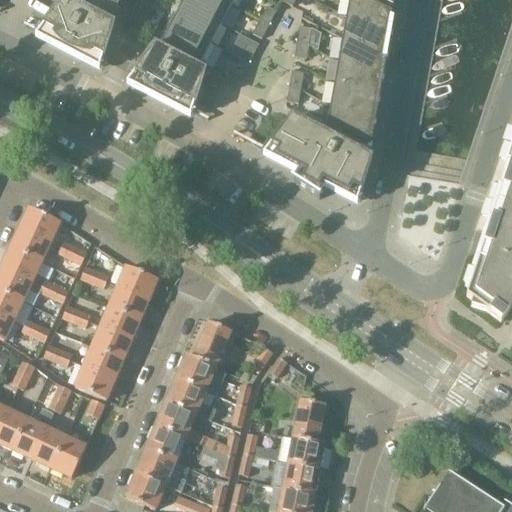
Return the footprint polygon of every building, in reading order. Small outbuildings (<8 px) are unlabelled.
[(106,24),(109,18),(74,0),(73,0),(70,6),(63,2),(35,39),(99,72),(113,28),(106,24)] [(122,12),(125,1),(123,0),(74,0),(109,18),(115,7),(121,10),(120,11),(122,12)] [(188,0),(184,8),(221,26),(231,7),(216,0),(188,0)] [(359,0),(348,0),(346,18),(387,39),(391,16),(359,0)] [(373,0),(392,10),(393,0),(373,0)] [(265,7),(258,21),(268,27),(275,13),(265,7)] [(172,13),(169,24),(211,46),(221,26),(184,8),(179,18),(173,15),(174,14),(172,13)] [(346,18),(342,40),(383,61),(387,39),(346,18)] [(268,27),(258,21),(251,35),(261,41),(268,27)] [(211,46),(169,24),(162,32),(164,33),(170,36),(164,47),(165,47),(200,65),(201,66),(211,46)] [(297,44),(308,46),(311,30),(299,28),(297,44)] [(379,83),(383,61),(342,40),(338,63),(379,83)] [(308,46),(297,44),(294,59),(306,61),(308,46)] [(245,46),(238,59),(248,65),(256,51),(245,46)] [(197,71),(200,65),(165,47),(162,53),(154,49),(126,86),(190,120),(204,75),(197,71)] [(248,65),(238,59),(231,73),(241,79),(248,65)] [(338,63),(334,85),(375,106),(379,83),(338,63)] [(289,88),(300,90),(303,75),(291,73),(289,88)] [(371,128),(375,106),(334,85),(330,107),(371,128)] [(300,90),(289,88),(286,103),(298,105),(300,90)] [(326,131),(366,151),(367,152),(371,128),(330,107),(326,131)] [(320,199),(318,198),(323,189),(357,206),(371,162),(363,157),(366,151),(326,131),(323,137),(291,120),(263,157),(296,175),(293,182),(291,181),(290,182),(319,201),(320,199)] [(492,219),(485,240),(484,244),(466,298),(501,323),(509,312),(511,314),(511,128),(511,127),(510,126),(499,159),(500,159),(501,159),(506,160),(505,166),(506,166),(507,161),(511,162),(502,188),(499,187),(501,182),(499,182),(498,187),(492,185),(492,184),(491,183),(480,216),(481,216),(482,215),(487,217),(486,222),(487,223),(489,218),(492,219)] [(20,231),(50,245),(59,225),(29,211),(20,231)] [(20,231),(10,250),(41,265),(50,245),(20,231)] [(57,256),(69,262),(75,249),(63,243),(57,256)] [(80,267),(86,254),(75,249),(69,262),(80,267)] [(32,284),(41,265),(10,250),(1,270),(32,284)] [(86,269),(80,282),(92,287),(97,274),(86,269)] [(126,269),(117,290),(148,303),(157,282),(126,269)] [(39,295),(50,301),(56,288),(44,283),(41,289),(32,284),(1,270),(0,272),(0,293),(23,304),(28,292),(38,297),(39,295)] [(97,274),(92,287),(104,292),(110,278),(97,274)] [(68,293),(56,288),(50,301),(62,306),(68,293)] [(140,323),(148,303),(117,290),(109,310),(140,323)] [(0,293),(0,317),(13,323),(23,304),(0,293)] [(69,308),(62,322),(75,326),(81,313),(69,308)] [(131,343),(140,323),(109,310),(105,320),(92,314),(91,317),(81,313),(75,326),(87,331),(90,325),(100,329),(131,343)] [(0,341),(4,344),(13,323),(0,317),(0,341)] [(32,340),(38,327),(27,321),(20,334),(32,340)] [(215,370),(230,334),(208,325),(193,360),(215,370)] [(38,327),(32,340),(44,346),(50,333),(38,327)] [(123,362),(131,343),(100,329),(91,349),(123,362)] [(45,361),(56,365),(62,352),(50,348),(45,361)] [(114,382),(123,362),(91,349),(83,368),(83,369),(114,382)] [(262,370),(272,355),(264,350),(254,365),(262,370)] [(56,365),(68,370),(73,357),(62,352),(56,365)] [(0,354),(0,365),(4,368),(8,359),(0,354)] [(186,357),(175,381),(205,394),(215,370),(193,360),(186,357)] [(277,380),(287,365),(279,360),(269,374),(277,380)] [(34,369),(22,363),(16,375),(29,381),(34,369)] [(114,382),(83,369),(75,390),(106,403),(114,382)] [(29,381),(16,375),(11,387),(23,392),(29,381)] [(165,405),(195,417),(211,424),(215,413),(200,406),(205,394),(175,381),(165,405)] [(240,386),(235,406),(247,409),(251,389),(240,386)] [(71,393),(58,387),(53,399),(65,404),(71,393)] [(65,404),(53,399),(47,410),(60,416),(65,404)] [(98,421),(104,407),(91,402),(85,416),(98,421)] [(324,407),(300,402),(293,440),(316,445),(324,407)] [(165,405),(155,428),(185,441),(195,417),(165,405)] [(247,409),(235,406),(231,427),(242,429),(247,409)] [(0,426),(0,446),(12,452),(26,422),(7,413),(0,426)] [(26,422),(12,452),(31,462),(46,431),(26,422)] [(175,464),(185,441),(155,428),(145,452),(175,464)] [(46,431),(31,462),(51,471),(65,440),(46,431)] [(242,456),(253,458),(258,438),(247,436),(242,456)] [(229,437),(224,457),(235,460),(239,439),(229,437)] [(65,440),(51,471),(71,480),(85,450),(65,440)] [(293,440),(287,466),(319,472),(324,446),(316,445),(293,440)] [(135,476),(165,488),(181,495),(186,484),(170,477),(175,464),(145,452),(135,476)] [(253,458),(242,456),(237,476),(248,478),(253,458)] [(235,460),(224,457),(219,477),(230,480),(235,460)] [(287,466),(282,491),(314,497),(319,472),(287,466)] [(423,511),(424,511),(426,509),(429,511),(511,511),(511,506),(504,502),(504,503),(506,505),(503,509),(448,473),(423,511)] [(154,511),(165,488),(135,476),(125,500),(154,511)] [(230,506),(241,508),(246,488),(235,486),(230,506)] [(212,508),(223,511),(227,490),(217,487),(212,508)] [(310,511),(314,497),(282,491),(278,511),(310,511)] [(209,511),(178,499),(174,509),(180,511),(209,511)]
